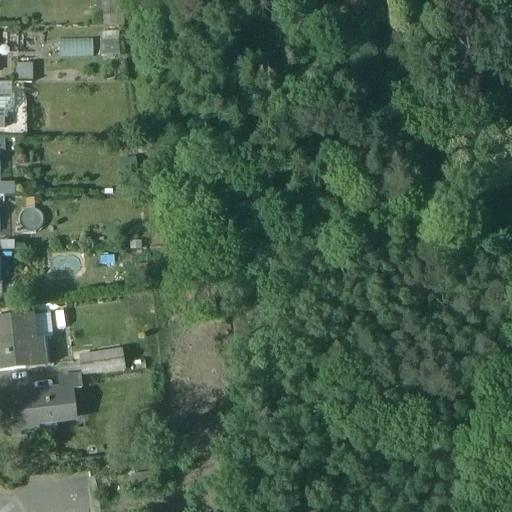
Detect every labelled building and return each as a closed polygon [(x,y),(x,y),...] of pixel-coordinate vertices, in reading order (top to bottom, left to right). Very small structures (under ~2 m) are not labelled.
[(382,0),(304,0),(304,3),(327,0),(328,1),(329,9),(338,9),(338,0),(339,0),(344,0),(347,20),(346,20),(346,27),(345,27),(345,30),(347,30),(349,54),(377,51),(374,27),(389,25),(387,8),(383,9),(382,0)] [(103,52),(119,53),(120,34),(103,33),(103,52)] [(64,44),(64,54),(93,55),(93,43),(75,43),(75,45),(64,44)] [(31,84),(31,70),(16,70),(16,84),(31,84)] [(11,96),(0,96),(0,120),(3,120),(3,115),(11,106),(11,96)] [(0,194),(14,194),(14,182),(0,182),(0,194)] [(33,315),(0,318),(0,371),(24,369),(24,370),(44,367),(41,340),(36,340),(33,315)] [(80,364),(121,361),(120,350),(79,353),(80,364)] [(79,377),(57,379),(58,391),(72,390),(72,391),(80,390),(79,377)] [(58,391),(25,395),(24,392),(7,394),(12,437),(38,434),(37,423),(75,419),(72,391),(72,390),(58,391)]
